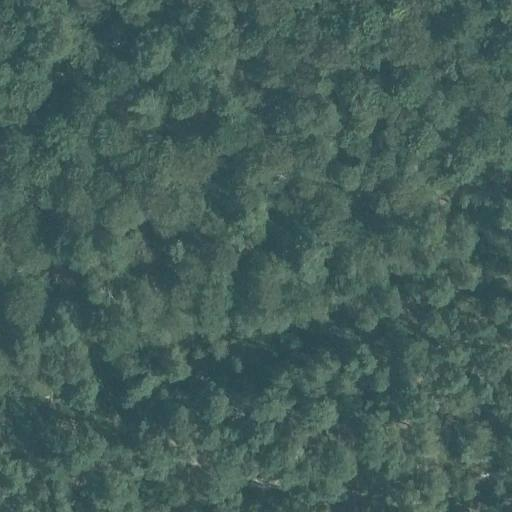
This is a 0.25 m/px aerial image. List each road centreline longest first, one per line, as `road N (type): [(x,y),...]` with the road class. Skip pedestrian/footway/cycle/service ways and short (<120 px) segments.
road 1 (track): [(482,0),(289,111),(39,208)]
road 2 (track): [(0,139),(39,208),(100,382),(163,511)]
road 3 (track): [(126,424),(193,463),(270,483),(417,492),(471,484)]
